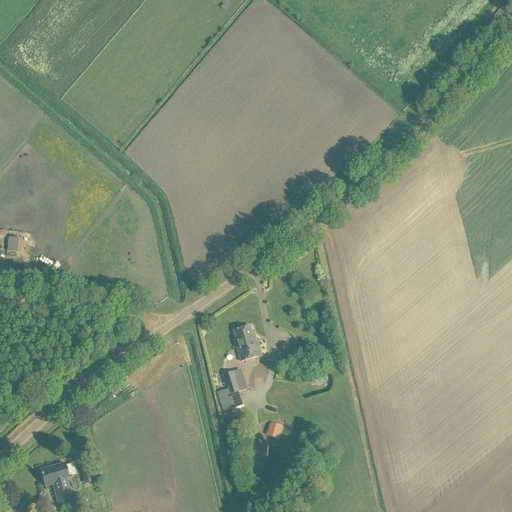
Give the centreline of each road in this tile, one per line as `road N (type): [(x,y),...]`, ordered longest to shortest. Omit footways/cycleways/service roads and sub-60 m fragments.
road 1 (unclassified): [(0,467),(370,178),(511,28)]
road 2 (track): [(183,319),(0,301)]
